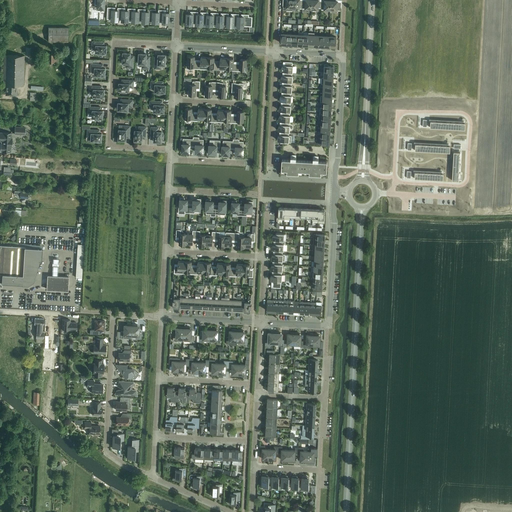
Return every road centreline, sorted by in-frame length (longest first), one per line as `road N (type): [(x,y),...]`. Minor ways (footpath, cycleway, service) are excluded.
road 1 (tertiary): [(346,511),(360,222)]
road 2 (residential): [(176,46),(114,43),(109,146),(170,148)]
road 3 (residential): [(334,192),(343,55),(275,51)]
road 4 (residential): [(261,322),(329,325),(334,192)]
road 5 (residential): [(112,313),(105,451),(153,477)]
road 6 (tertiary): [(365,136),(372,0)]
